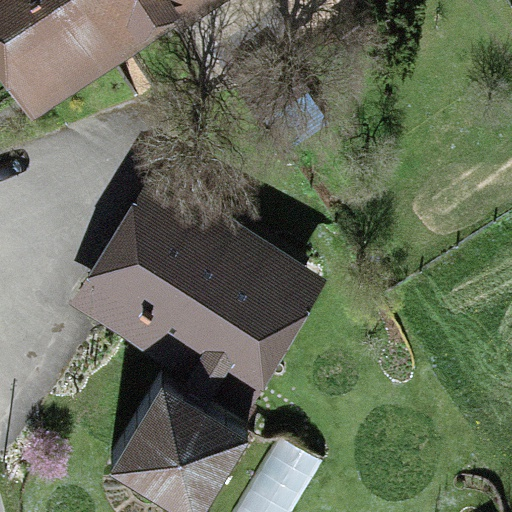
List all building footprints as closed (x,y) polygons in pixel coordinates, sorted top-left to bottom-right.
[(0,0),(0,19),(39,79),(132,17),(121,0),(0,0)] [(121,0),(132,17),(158,0),(121,0)] [(261,112),(305,83),(287,56),(243,85),(261,112)] [(99,304),(228,382),(306,255),(176,176),(99,304)] [(113,452),(198,504),(250,418),(258,405),(225,385),(217,398),(164,366),(113,452)]
